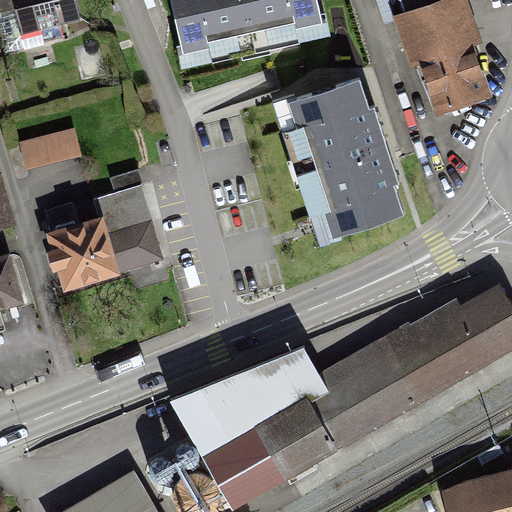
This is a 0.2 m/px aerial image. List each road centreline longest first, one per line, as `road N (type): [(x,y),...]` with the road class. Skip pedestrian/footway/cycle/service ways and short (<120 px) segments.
road 1 (residential): [(130,0),(192,167),(234,339)]
road 2 (primary): [(0,435),(234,339)]
road 3 (primary): [(234,339),(452,243)]
road 4 (residential): [(382,0),(424,138),(498,160)]
